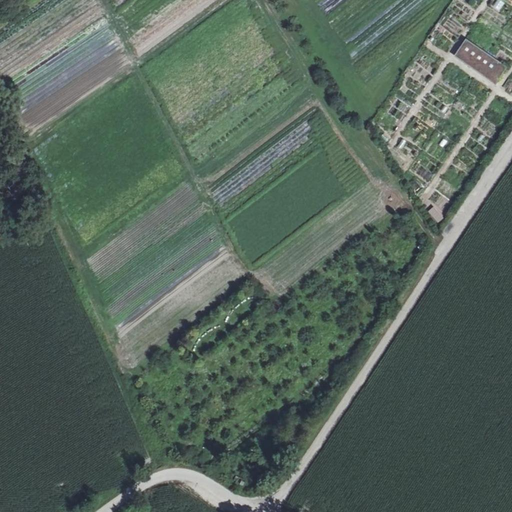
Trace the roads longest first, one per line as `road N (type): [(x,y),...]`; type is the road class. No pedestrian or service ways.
road 1 (unclassified): [(262,503),(278,497),(511,150)]
road 2 (unclassified): [(110,511),(182,475),(237,501),(262,503)]
